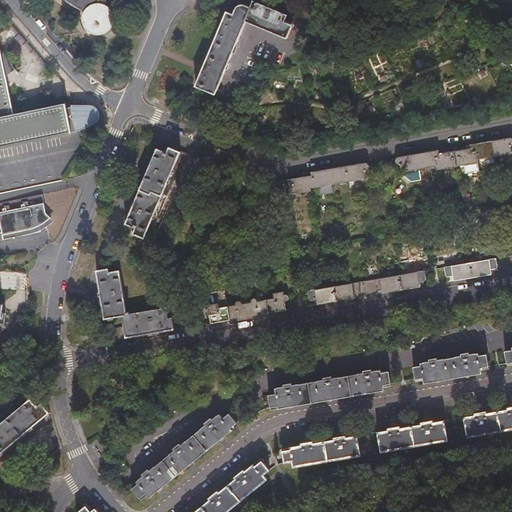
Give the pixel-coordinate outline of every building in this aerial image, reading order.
[(64,0),(75,6),(86,12),(84,19),(86,26),(90,31),(95,34),(100,35),(103,35),(108,33),(113,29),(115,25),(116,20),(115,12),(113,9),(108,5),(103,3),(100,3),(100,0),(64,0)] [(226,13),(196,87),(215,95),(246,23),(286,39),(292,26),(284,23),(286,16),(253,2),(250,8),(244,5),(240,5),(236,7),(233,15),(226,13)] [(0,147),(81,132),(95,125),(99,120),(101,116),(100,111),(98,107),(93,104),(71,106),(72,108),(67,109),(66,104),(14,115),(0,47),(0,147)] [(511,137),(510,137),(492,140),(494,156),(511,153),(511,145),(511,144),(511,137)] [(475,143),(476,151),(477,159),(494,156),(492,140),(475,143)] [(454,151),(456,166),(463,165),(464,173),(479,171),(479,169),(478,163),(477,159),(476,151),(470,152),(470,144),(468,144),(469,149),(454,151)] [(171,145),(168,151),(159,147),(153,159),(125,225),(135,229),(134,233),(144,238),(162,195),(168,197),(186,151),(171,145)] [(434,150),(416,153),(419,169),(437,166),(434,150)] [(438,150),(434,150),(437,166),(437,170),(456,166),(454,151),(438,153),(438,150)] [(419,169),(416,153),(398,157),(395,159),(394,161),(396,164),(400,164),(401,172),(419,169)] [(349,181),(367,178),(366,170),(368,169),(369,166),(367,163),(366,162),(346,166),(349,181)] [(331,184),(349,181),(346,166),(328,169),(331,184)] [(313,187),(331,184),(328,169),(311,172),(313,187)] [(256,179),(247,174),(241,184),(250,189),(256,179)] [(307,176),(288,180),(290,194),(310,191),(307,176)] [(24,207),(12,209),(8,210),(8,207),(7,207),(5,208),(5,211),(0,211),(0,232),(4,231),(6,238),(43,231),(41,225),(47,222),(53,217),(48,212),(47,207),(43,207),(42,203),(31,205),(27,206),(27,203),(26,203),(23,204),(24,207)] [(496,258),(470,263),(472,277),(491,274),(489,267),(497,266),(496,258)] [(472,277),(470,263),(444,267),(446,275),(452,274),(453,281),(472,277)] [(122,316),(131,314),(130,312),(127,312),(120,271),(112,272),(112,268),(97,270),(106,319),(122,316)] [(424,271),(399,275),(401,290),(423,286),(423,278),(425,278),(424,271)] [(401,290),(399,275),(366,280),(368,293),(375,292),(376,291),(381,290),(382,293),(401,290)] [(368,293),(366,280),(335,286),(336,301),(355,298),(355,295),(359,295),(360,295),(368,293)] [(307,291),(307,293),(308,298),(315,297),(317,304),(336,301),(335,286),(307,291)] [(274,297),(266,299),(268,313),(286,309),(284,300),(286,298),(286,296),(285,295),(283,294),(283,291),(273,293),(274,297)] [(268,313),(266,299),(257,300),(255,298),(253,297),(251,299),(250,301),(246,302),(248,316),(268,313)] [(246,302),(226,306),(228,319),(248,316),(246,302)] [(228,319),(226,306),(219,307),(218,303),(209,304),(209,306),(206,308),(207,312),(210,313),(211,322),(228,319)] [(131,314),(122,316),(124,326),(126,337),(173,329),(171,317),(168,318),(166,308),(131,314)] [(126,337),(124,326),(114,328),(115,339),(126,337)] [(482,367),(489,367),(487,354),(480,355),(479,353),(477,354),(477,352),(471,354),(471,353),(462,354),(462,355),(456,356),(456,357),(447,358),(448,369),(456,368),(458,377),(482,373),(482,367)] [(425,383),(458,377),(456,368),(448,369),(447,358),(444,359),(444,358),(438,359),(438,358),(430,359),(430,361),(424,361),(424,363),(420,363),(421,365),(414,366),(416,379),(423,378),(425,383)] [(384,384),(391,383),(388,371),(382,372),(381,370),(377,371),(377,370),(372,371),(372,370),(363,371),(363,372),(358,373),(358,374),(349,375),(351,395),(384,390),(384,384)] [(312,402),(351,395),(349,375),(338,377),(338,376),(332,377),(332,376),(325,377),(325,379),(318,380),(319,381),(309,382),(312,402)] [(312,402),(309,382),(299,384),(299,383),(293,384),(293,383),(284,384),(284,386),(278,386),(278,387),(276,388),(276,391),(268,391),(270,404),(279,403),(279,408),(312,402)] [(31,398),(0,423),(0,453),(50,412),(43,402),(40,405),(38,403),(36,405),(31,398)] [(511,429),(511,405),(508,406),(508,409),(498,410),(502,431),(511,429)] [(468,437),(502,431),(498,410),(488,412),(487,410),(476,412),(476,414),(464,416),(468,437)] [(230,428),(236,423),(228,414),(223,419),(218,414),(216,415),(215,415),(212,418),(211,417),(204,423),(205,424),(200,428),(201,429),(193,434),(207,450),(231,429),(230,428)] [(411,426),(415,446),(448,440),(444,420),(434,422),(433,419),(421,422),(422,424),(411,426)] [(388,429),(378,431),(381,451),(415,446),(411,426),(401,427),(401,425),(388,427),(388,429)] [(176,476),(207,450),(193,434),(186,441),(185,441),(181,445),(180,443),(173,449),(174,450),(170,453),(170,454),(162,460),(176,476)] [(325,440),(328,461),(361,455),(358,435),(348,437),(347,434),(335,436),(335,439),(325,440)] [(290,449),(283,450),(285,462),(293,461),(294,467),(328,461),(325,440),(314,442),(314,440),(302,442),(302,445),(290,446),(290,449)] [(112,456),(104,461),(110,471),(119,464),(112,456)] [(176,476),(162,460),(155,467),(154,466),(149,470),(142,475),(143,476),(138,480),(139,481),(137,482),(138,483),(133,488),(141,498),(147,493),(151,498),(176,476)] [(228,485),(243,500),(268,478),(264,473),(270,469),(262,460),(256,465),(255,463),(246,470),(245,469),(235,477),(237,478),(228,485)] [(203,507),(207,511),(228,511),(243,500),(228,485),(220,492),(219,491),(209,499),(210,500),(203,507)]
